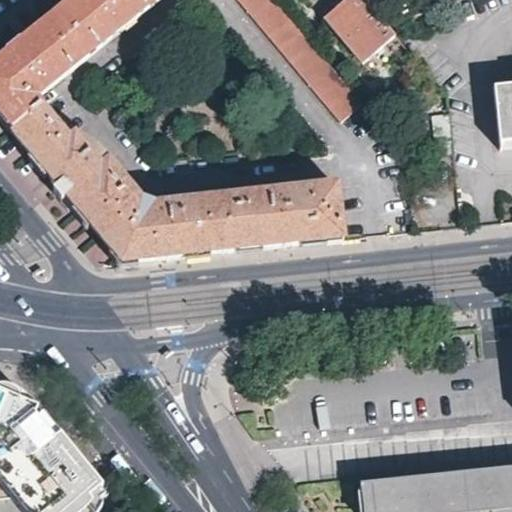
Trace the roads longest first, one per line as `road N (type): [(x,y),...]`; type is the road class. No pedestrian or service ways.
road 1 (secondary): [(511,244),(86,292)]
road 2 (secondary): [(208,336),(511,302)]
road 3 (secondary): [(64,347),(187,511)]
road 4 (secondary): [(86,292),(0,186)]
